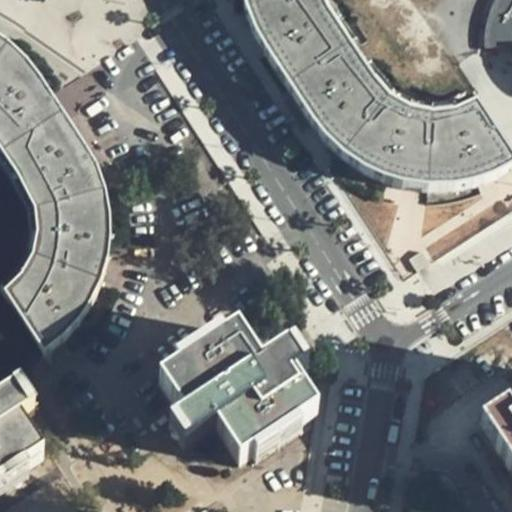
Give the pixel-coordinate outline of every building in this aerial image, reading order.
[(277,72),(345,31),(326,0),(325,0),(242,0),(243,4),(245,10),(246,15),(248,20),(252,29),(255,36),(263,50),(277,72)] [(511,0),(505,0),(504,1),(503,4),(501,7),(500,9),(498,14),(496,17),(495,22),(493,27),(492,30),(491,35),(490,39),(489,46),(488,52),(488,54),(511,52),(511,0)] [(332,150),(382,89),(345,31),(277,72),(296,100),(320,137),(326,144),(332,150)] [(0,65),(9,54),(0,47),(0,65)] [(33,76),(9,54),(0,65),(0,163),(63,123),(48,100),(33,76)] [(436,109),(431,109),(424,109),(418,108),(412,106),(406,104),(402,102),(396,99),(391,96),(387,93),(383,90),(382,89),(332,150),(336,154),(340,157),(344,160),(347,162),(351,165),(355,167),(358,169),(362,171),(365,173),(367,174),(370,176),(373,177),(377,179),(379,180),(383,181),(387,183),(390,184),(394,185),(399,186),(403,187),(407,188),(412,188),(417,189),(422,189),(427,189),(433,189),(439,189),(447,189),(452,188),(457,187),(464,186),(471,184),(476,182),(481,181),(511,164),(470,97),(452,105),(447,107),(442,108),(436,109)] [(320,137),(296,100),(288,106),(313,142),(320,137)] [(64,125),(63,123),(0,163),(0,169),(25,208),(30,220),(105,200),(92,167),(64,125)] [(109,240),(105,200),(30,220),(30,242),(25,262),(100,289),(107,268),(109,240)] [(100,289),(25,262),(14,279),(4,289),(0,292),(0,295),(43,358),(72,335),(89,310),(100,289)] [(287,352),(258,372),(235,337),(222,345),(176,376),(160,386),(184,421),(174,428),(189,450),(216,432),(239,466),(252,457),(296,428),(315,415),(310,409),(300,393),(293,383),(303,376),(287,352)] [(176,376),(222,345),(217,337),(171,367),(176,376)] [(0,487),(23,473),(43,459),(20,424),(29,418),(14,396),(0,404),(0,487)] [(511,423),(504,410),(479,426),(511,476),(511,423)] [(296,428),(252,457),(256,464),(301,434),(296,428)] [(23,473),(0,487),(0,496),(27,478),(23,473)]
